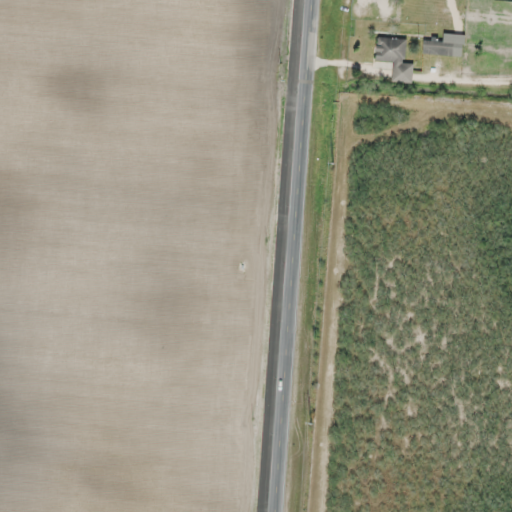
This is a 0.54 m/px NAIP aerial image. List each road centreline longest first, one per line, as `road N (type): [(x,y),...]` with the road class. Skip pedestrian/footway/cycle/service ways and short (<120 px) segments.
road 1 (secondary): [(274,511),(314,0)]
road 2 (residential): [(511,111),(307,96)]
